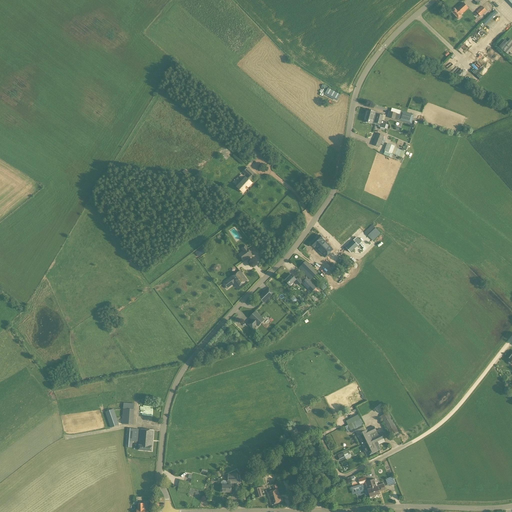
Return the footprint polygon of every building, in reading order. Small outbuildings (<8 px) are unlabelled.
[(455,10),(455,9),(451,12),(458,19),(462,16),(461,15),(468,9),(463,3),(455,10)] [(474,14),(476,17),(478,14),(480,16),(481,16),(486,11),(482,6),(476,12),(474,14)] [(495,9),(483,23),(487,26),(499,13),(495,9)] [(511,39),(507,42),(505,40),(499,47),(501,49),(507,55),(511,49),(511,39)] [(486,72),(490,67),(484,62),(480,67),(486,72)] [(338,99),(340,95),(332,91),(329,97),(335,100),(336,98),(338,99)] [(367,110),(366,116),(382,121),(382,120),(384,121),(386,115),(375,112),(367,110)] [(389,111),(387,118),(399,121),(411,124),(414,115),(401,111),(401,115),(400,114),(390,112),(389,111)] [(382,121),(366,116),(364,122),(372,124),(380,126),(380,128),(385,129),(387,122),(384,121),(382,120),(382,121)] [(372,145),(379,148),(381,144),(383,145),(385,139),(383,138),(384,135),(377,133),(372,145)] [(384,151),(384,152),(382,155),(390,158),(391,155),(392,154),(402,158),(404,152),(393,148),(394,147),(386,144),(384,151)] [(248,168),(244,172),(248,176),(246,178),(243,181),(241,179),(238,182),(240,184),(237,187),(243,193),(252,183),(249,181),(255,175),(248,168)] [(343,245),(361,228),(354,221),(337,238),(343,245)] [(326,238),(330,242),(343,229),(339,225),(326,238)] [(380,234),(375,228),(372,225),(364,232),(366,234),(373,241),(380,234)] [(325,258),(333,250),(323,239),(320,236),(310,244),(314,248),(314,247),(317,250),(314,253),(317,257),(320,253),(325,258)] [(357,237),(346,248),(350,253),(362,242),(357,237)] [(195,252),(198,257),(206,252),(202,247),(195,252)] [(240,255),(236,258),(240,265),(249,258),(244,252),(242,249),(238,252),(240,255)] [(329,257),(321,264),(324,267),(332,260),(329,257)] [(316,285),(323,278),(306,262),(299,268),(316,285)] [(240,271),(223,284),(227,289),(232,285),(230,284),(233,282),(237,288),(247,281),(240,271)] [(290,285),(294,280),(298,284),(297,284),(299,286),(302,283),(300,281),(301,281),(298,277),(296,279),(291,274),(285,280),(290,285)] [(312,284),(307,279),(302,283),(308,289),(312,284)] [(273,293),(269,288),(259,298),(263,303),(273,293)] [(264,320),(255,312),(250,318),(252,320),(248,324),(252,329),(257,324),(258,326),(264,320)] [(348,397),(352,405),(364,400),(363,396),(353,401),(351,396),(348,397)] [(134,404),(123,403),(123,408),(122,424),(133,425),(134,404)] [(114,409),(105,412),(110,427),(110,428),(119,425),(114,409)] [(398,431),(388,412),(381,416),(391,435),(398,431)] [(348,425),(351,431),(363,424),(360,419),(348,425)] [(378,435),(374,426),(358,434),(364,447),(363,448),(367,456),(378,451),(378,450),(380,449),(378,445),(379,445),(377,442),(385,439),(382,433),(378,435)] [(127,429),(125,448),(132,448),(132,441),(137,442),(138,429),(127,429)] [(139,445),(138,450),(152,451),(153,431),(141,430),(140,445),(139,445)] [(343,452),(346,459),(352,456),(348,450),(343,452)] [(237,483),(242,483),(240,475),(237,475),(237,474),(228,474),(228,481),(227,481),(227,485),(222,485),(222,488),(220,488),(220,492),(222,492),(231,492),(231,485),(231,482),(237,482),(237,483)] [(365,477),(358,480),(360,485),(366,483),(368,489),(368,490),(365,491),(367,496),(369,495),(370,498),(380,495),(379,492),(378,489),(384,487),(383,484),(377,486),(375,479),(367,482),(365,477)] [(393,477),(386,479),(389,486),(395,483),(393,477)] [(180,480),(178,488),(189,491),(190,488),(201,491),(201,490),(204,490),(206,482),(192,478),(191,483),(187,482),(186,484),(180,482),(180,480)] [(271,505),(281,502),(276,484),(272,485),(274,490),(267,493),(271,505)] [(263,487),(254,489),(257,498),(263,496),(261,490),(264,489),(263,487)]
